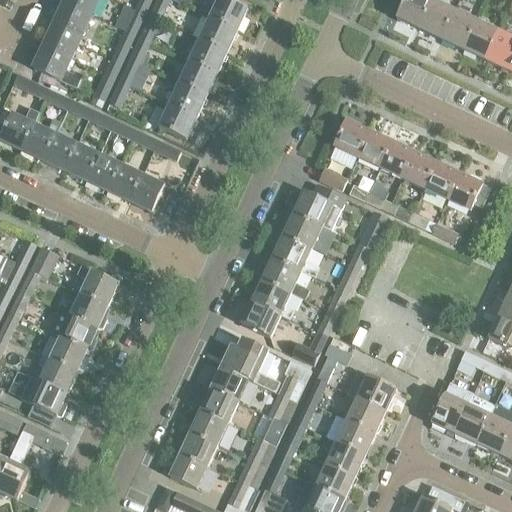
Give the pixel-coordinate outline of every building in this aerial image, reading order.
[(67,0),(65,6),(92,19),(101,0),(67,0)] [(140,0),(135,13),(145,18),(153,0),(140,0)] [(163,0),(159,0),(150,20),(160,24),(170,3),(163,0)] [(223,0),(220,0),(210,21),(238,34),(248,11),(223,0)] [(420,33),(433,4),(434,0),(407,0),(397,22),(420,33)] [(420,33),(442,43),(455,14),(433,4),(420,33)] [(65,6),(55,28),(82,41),(92,19),(65,6)] [(135,13),(125,35),(135,39),(145,18),(135,13)] [(442,43),(464,53),(478,24),(455,14),(442,43)] [(150,20),(140,42),(150,46),(160,24),(150,20)] [(210,21),(200,43),(228,56),(238,34),(210,21)] [(464,53),(486,64),(500,35),(478,24),(464,53)] [(55,28),(44,50),(72,63),(82,41),(55,28)] [(125,35),(115,56),(125,61),(135,39),(125,35)] [(486,64),(508,74),(511,66),(511,40),(500,35),(486,64)] [(140,42),(130,63),(140,68),(150,46),(140,42)] [(200,43),(190,65),(218,77),(228,56),(200,43)] [(72,63),(44,50),(34,72),(78,93),(82,82),(66,75),(72,63)] [(115,56),(105,78),(115,83),(125,61),(115,56)] [(130,63),(120,85),(130,90),(140,68),(130,63)] [(190,65),(180,86),(208,99),(218,77),(190,65)] [(115,83),(105,78),(94,101),(104,105),(115,83)] [(24,93),(47,104),(52,94),(29,83),(24,93)] [(130,90),(120,85),(109,108),(119,112),(130,90)] [(180,86),(170,108),(197,121),(208,99),(180,86)] [(47,104),(68,114),(73,104),(52,94),(47,104)] [(68,114),(90,124),(94,114),(73,104),(68,114)] [(197,121),(170,108),(160,131),(187,143),(197,121)] [(0,145),(22,156),(35,128),(40,117),(31,113),(26,124),(13,118),(0,144),(0,145)] [(90,124),(111,134),(116,124),(94,114),(90,124)] [(47,134),(35,128),(22,156),(44,165),(57,138),(63,125),(55,121),(51,125),(47,134)] [(111,134),(133,144),(138,134),(116,124),(111,134)] [(335,151),(358,162),(371,135),(348,125),(335,151)] [(133,144),(154,154),(159,144),(138,134),(133,144)] [(358,162),(381,172),(394,144),(392,145),(371,135),(358,162)] [(44,165),(66,176),(78,148),(57,138),(44,165)] [(381,172),(403,183),(416,156),(407,152),(407,148),(396,143),(394,144),(381,172)] [(159,144),(154,154),(177,165),(182,155),(159,144)] [(66,176),(87,186),(100,158),(78,148),(66,176)] [(403,183),(426,193),(438,167),(416,156),(403,183)] [(87,186),(109,196),(122,168),(100,158),(87,186)] [(426,193),(448,203),(460,177),(438,167),(426,193)] [(109,196),(131,206),(144,179),(122,168),(109,196)] [(325,173),(320,184),(343,195),(348,184),(325,173)] [(460,177),(448,203),(471,214),(483,188),(482,187),(482,183),(472,178),(469,181),(460,177)] [(144,179),(131,206),(153,216),(166,189),(144,179)] [(350,199),(365,205),(370,194),(355,187),(350,199)] [(305,195),(294,217),(323,231),(331,235),(347,202),(320,190),(315,199),(305,195)] [(370,194),(365,205),(382,213),(387,202),(370,194)] [(395,219),(410,227),(415,217),(399,210),(395,219)] [(294,217),(284,240),(312,253),(323,231),(294,217)] [(415,217),(410,227),(426,234),(430,224),(415,217)] [(370,226),(360,248),(370,253),(380,230),(370,226)] [(434,237),(456,248),(461,237),(439,227),(434,237)] [(277,254),(273,262),(302,275),(314,281),(319,269),(307,264),(312,253),(284,240),(283,241),(278,243),(275,250),(277,254)] [(27,244),(15,267),(26,273),(37,249),(27,244)] [(360,248),(349,270),(359,275),(370,253),(360,248)] [(31,275),(42,280),(48,283),(59,259),(42,251),(31,275)] [(263,284),(291,297),(303,303),(309,291),(297,285),(302,275),(273,262),(263,284)] [(15,267),(5,288),(16,293),(26,273),(15,267)] [(88,284),(82,296),(109,309),(120,287),(82,269),(78,279),(88,284)] [(349,270),(339,292),(349,297),(359,275),(349,270)] [(31,275),(21,295),(32,300),(42,280),(31,275)] [(252,305),(281,319),(291,324),(296,313),(286,308),(291,297),(263,284),(252,305)] [(5,288),(0,298),(0,311),(6,314),(16,293),(5,288)] [(339,292),(329,314),(338,319),(349,297),(339,292)] [(21,295),(11,316),(22,322),(32,300),(21,295)] [(82,296),(72,318),(99,331),(99,332),(103,332),(108,323),(105,319),(109,309),(82,296)] [(511,299),(510,298),(500,320),(511,325),(511,299)] [(281,319),(252,305),(242,328),(270,341),(281,319)] [(50,336),(61,341),(89,353),(88,354),(93,354),(97,344),(94,341),(99,332),(99,331),(72,318),(71,319),(60,314),(50,336)] [(329,314),(318,336),(328,341),(338,319),(329,314)] [(11,316),(0,338),(11,343),(19,347),(25,334),(18,330),(22,322),(11,316)] [(511,325),(500,320),(489,342),(511,352),(511,325)] [(318,336),(311,351),(321,355),(328,341),(318,336)] [(0,338),(0,339),(0,364),(1,365),(11,343),(0,338)] [(84,363),(88,354),(89,353),(61,341),(51,363),(78,376),(83,376),(87,367),(84,363)] [(232,349),(221,371),(249,384),(276,396),(281,386),(259,376),(269,354),(243,342),(239,352),(232,349)] [(321,355),(311,351),(299,345),(293,358),(315,368),(321,355)] [(328,361),(318,382),(327,387),(338,365),(347,369),(352,358),(330,348),(325,359),(328,361)] [(461,364),(484,374),(488,365),(466,355),(461,364)] [(40,385),(68,398),(78,376),(51,363),(44,359),(39,368),(47,372),(40,385)] [(285,377),(288,379),(307,388),(314,374),(291,364),(285,377)] [(484,374),(506,385),(510,376),(488,365),(484,374)] [(221,371),(211,393),(238,406),(249,384),(221,371)] [(288,379),(280,398),(291,404),(299,407),(307,388),(288,379)] [(369,379),(358,402),(387,415),(398,393),(369,379)] [(64,406),(68,398),(40,385),(31,381),(21,403),(57,420),(58,419),(62,420),(67,409),(64,406)] [(318,382),(308,405),(317,409),(327,387),(318,382)] [(474,397),(451,386),(432,427),(455,437),(468,408),(474,397)] [(211,393),(201,415),(228,428),(238,406),(211,393)] [(280,398),(269,420),(288,429),(299,407),(291,404),(280,398)] [(358,402),(348,424),(377,437),(387,415),(358,402)] [(308,405),(297,427),(306,431),(317,409),(308,405)] [(456,442),(463,446),(467,443),(477,447),(490,418),(468,408),(455,437),(456,438),(456,442)] [(498,458),(511,428),(511,415),(495,408),(490,418),(477,447),(498,458)] [(6,415),(0,427),(0,428),(19,437),(25,423),(6,415)] [(201,415),(191,437),(218,449),(228,428),(201,415)] [(269,420),(259,442),(271,448),(278,451),(288,429),(269,420)] [(348,424),(337,446),(366,459),(377,437),(348,424)] [(27,427),(21,439),(34,445),(43,450),(49,437),(27,427)] [(297,427),(287,449),(296,453),(306,431),(297,427)] [(511,428),(498,458),(511,464),(511,428)] [(49,437),(43,450),(62,458),(68,446),(49,437)] [(191,437),(181,458),(208,471),(218,449),(191,437)] [(9,464),(0,482),(0,495),(18,504),(32,475),(22,470),(34,445),(21,439),(9,464)] [(259,442),(249,464),(261,469),(268,472),(278,451),(271,448),(259,442)] [(337,446),(327,468),(356,482),(366,459),(337,446)] [(287,449),(276,471),(286,475),(296,453),(287,449)] [(208,471),(181,458),(170,481),(198,493),(208,471)] [(0,482),(9,464),(0,459),(0,482)] [(249,464),(239,485),(251,491),(258,494),(268,472),(261,469),(249,464)] [(327,468),(316,490),(346,504),(356,482),(327,468)] [(276,471),(266,493),(275,498),(286,475),(276,471)] [(251,491),(239,485),(229,506),(226,511),(252,511),(261,495),(258,494),(251,491)] [(341,511),(346,504),(316,490),(306,511),(341,511)] [(268,511),(275,498),(266,493),(257,511),(268,511)] [(173,509),(178,511),(199,511),(202,507),(179,496),(173,509)] [(452,511),(424,499),(418,511),(452,511)]
